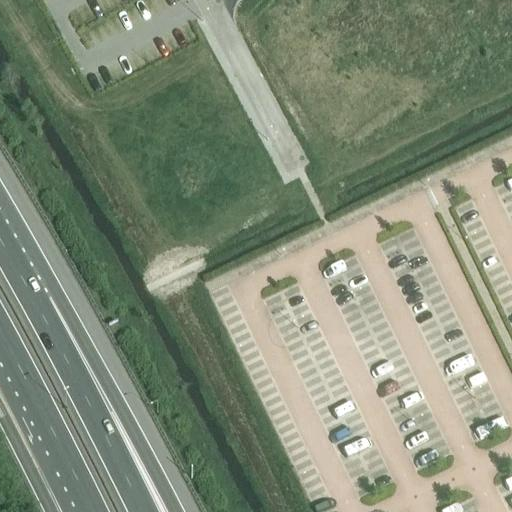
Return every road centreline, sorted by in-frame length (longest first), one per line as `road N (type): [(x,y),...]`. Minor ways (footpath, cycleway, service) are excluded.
road 1 (motorway): [(173,511),(92,359),(29,289)]
road 2 (motorway): [(144,511),(29,289)]
road 3 (motorway): [(0,334),(93,511)]
road 4 (residential): [(205,0),(297,169)]
